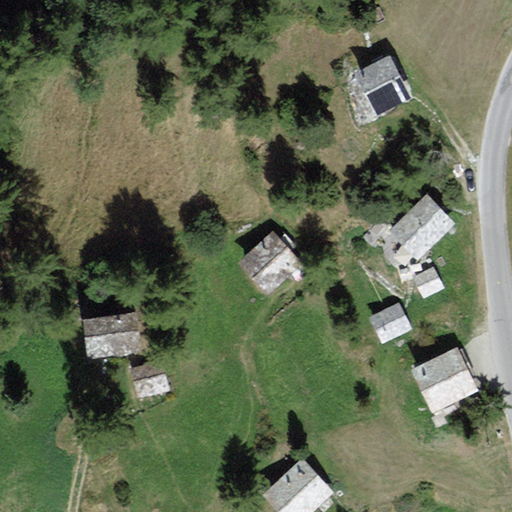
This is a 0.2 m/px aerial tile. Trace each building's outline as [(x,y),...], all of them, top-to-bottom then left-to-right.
[(391,59),(360,74),(369,92),(378,111),(409,95),(391,59)] [(427,197),(393,231),(418,257),(453,223),(427,197)] [(272,235),(241,262),(265,289),(288,269),(296,263),(272,235)] [(434,269),(416,277),(424,295),(442,286),(434,269)] [(401,306),(375,317),(385,339),(410,327),(405,317),(401,306)] [(134,314),(86,320),(91,356),(115,353),(139,350),(134,314)] [(457,352),(415,372),(432,406),(474,386),(463,363),(457,352)] [(161,364),(134,371),(139,396),(167,390),(161,364)] [(302,462),(265,496),(279,511),(308,511),(330,493),(316,477),(302,462)]
